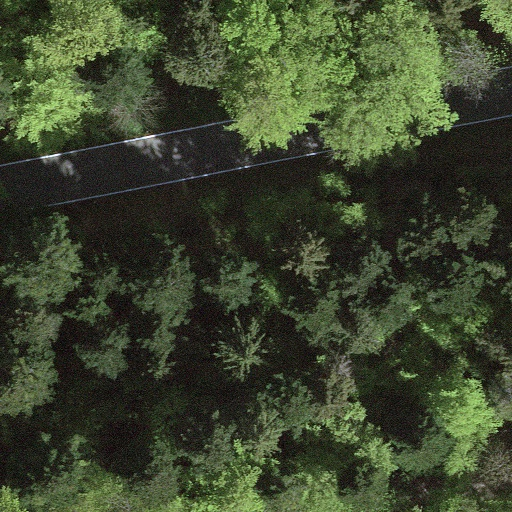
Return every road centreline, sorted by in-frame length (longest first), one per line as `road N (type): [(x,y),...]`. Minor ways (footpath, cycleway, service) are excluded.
road 1 (tertiary): [(511,96),(0,189)]
road 2 (track): [(309,511),(511,464)]
